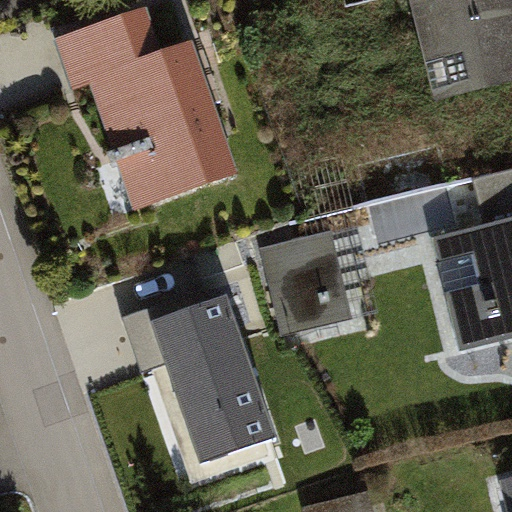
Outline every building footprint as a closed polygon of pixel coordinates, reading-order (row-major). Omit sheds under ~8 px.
[(511,0),(347,0),(349,8),(381,0),(413,0),(438,105),(511,87),(511,0)] [(151,13),(58,44),(75,93),(94,86),(114,144),(138,214),(241,179),(196,48),(166,58),(151,13)] [(511,173),(476,182),(487,230),(511,223),(511,173)] [(511,223),(487,230),(436,242),(462,354),(511,341),(511,223)] [(352,325),(331,234),(272,247),(293,339),(352,325)] [(228,300),(196,311),(190,296),(123,319),(142,374),(167,365),(203,467),(278,441),(228,300)] [(369,511),(367,500),(318,511),(369,511)]
